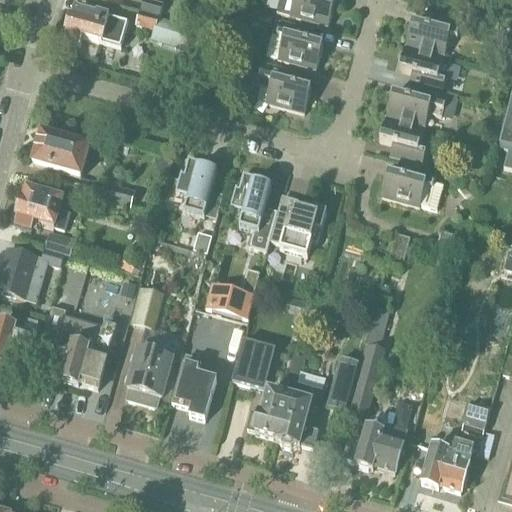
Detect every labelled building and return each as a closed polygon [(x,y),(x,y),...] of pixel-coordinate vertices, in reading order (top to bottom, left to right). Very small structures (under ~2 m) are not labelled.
[(288,21),(327,31),(334,7),(312,1),(312,0),(280,0),(280,3),(292,6),(288,21)] [(157,24),(159,24),(162,13),(142,7),(139,17),(158,22),(157,24)] [(95,20),(75,14),(72,23),(70,22),(66,38),(67,39),(64,49),(78,53),(81,43),(100,48),(101,48),(120,53),(127,28),(108,22),(108,21),(96,18),(95,20)] [(154,35),(157,25),(157,24),(158,22),(139,17),(135,29),(153,34),(154,35)] [(411,28),(404,51),(443,62),(449,40),(456,42),(460,28),(436,22),(433,33),(411,28)] [(154,35),(153,34),(150,46),(188,58),(194,36),(157,25),(154,35)] [(279,27),(276,41),(270,63),(276,65),(315,75),(322,51),(300,45),(303,33),(279,27)] [(212,30),(207,43),(222,48),(226,34),(221,32),(212,30)] [(437,83),(443,62),(404,51),(398,75),(420,81),(416,93),(440,99),(444,85),(437,83)] [(265,108),(303,119),(310,94),(288,89),(291,77),(262,69),(256,90),(269,93),(265,108)] [(440,99),(416,93),(413,104),(391,99),(385,122),(424,133),(427,119),(440,122),(446,101),(440,99)] [(503,173),(511,175),(511,104),(499,154),(507,156),(503,173)] [(424,133),(385,122),(378,146),(400,152),(397,164),(421,170),(427,149),(420,147),(424,133)] [(30,163),(32,168),(32,169),(79,183),(88,153),(40,139),(36,153),(31,156),(30,163)] [(198,172),(199,167),(187,164),(183,179),(181,178),(181,177),(180,176),(175,196),(188,200),(183,218),(203,224),(216,177),(198,172)] [(411,172),(408,184),(387,178),(380,202),(418,213),(419,211),(436,215),(442,190),(433,187),(435,178),(411,172)] [(268,247),(276,217),(265,214),(270,192),(253,187),(254,182),(242,179),(238,194),(235,193),(236,192),(235,191),(229,211),(243,215),(238,233),(252,237),(248,253),(265,258),(269,247),(268,247)] [(94,188),(89,205),(129,216),(135,199),(94,188)] [(56,203),(62,205),(75,209),(77,198),(59,193),(56,203)] [(58,216),(62,205),(56,203),(25,195),(22,205),(21,205),(20,208),(16,210),(14,217),(17,221),(16,223),(18,223),(15,233),(30,238),(33,228),(54,233),(64,235),(69,219),(58,216)] [(277,217),(276,217),(268,247),(269,247),(280,250),(278,255),(306,262),(311,246),(316,247),(319,235),(320,235),(325,216),(302,210),(300,216),(290,213),(287,225),(276,222),(277,217)] [(436,249),(450,252),(453,239),(440,236),(436,249)] [(197,238),(192,256),(206,259),(211,242),(197,238)] [(395,238),(388,266),(402,269),(409,242),(395,238)] [(49,239),(44,255),(63,261),(72,263),(77,247),(49,239)] [(59,274),(63,261),(44,255),(40,268),(59,274)] [(511,255),(508,255),(503,275),(511,277),(511,255)] [(35,264),(7,256),(0,278),(2,278),(0,283),(0,297),(24,305),(35,264)] [(243,285),(256,288),(258,279),(246,275),(243,285)] [(141,300),(133,329),(154,334),(162,305),(164,298),(143,292),(141,300)] [(211,295),(205,314),(246,325),(250,310),(234,306),(236,301),(211,295)] [(325,315),(323,321),(326,328),(331,330),(339,328),(342,321),(340,314),(333,311),(325,315)] [(65,316),(51,312),(41,347),(69,355),(64,370),(55,367),(51,381),(60,384),(60,385),(77,390),(77,389),(96,395),(107,361),(106,361),(108,355),(109,356),(116,331),(103,327),(101,332),(64,321),(65,316)] [(35,343),(33,342),(36,328),(25,324),(21,337),(14,334),(15,333),(0,328),(0,368),(4,369),(5,368),(27,374),(35,343)] [(242,347),(231,388),(262,396),(273,355),(242,347)] [(365,352),(348,419),(366,424),(384,358),(365,352)] [(126,395),(124,403),(134,407),(147,410),(157,413),(159,404),(160,404),(166,384),(171,366),(170,366),(172,357),(158,353),(156,361),(137,356),(126,395)] [(292,359),(285,384),(295,386),(301,361),(292,359)] [(199,366),(185,361),(171,410),(190,416),(188,422),(203,427),(215,385),(195,380),(199,366)] [(359,372),(338,366),(325,413),(346,419),(359,372)] [(276,446),(275,447),(278,448),(281,453),(281,454),(290,456),(296,453),(298,453),(299,452),(312,456),(317,438),(304,434),(306,424),(315,427),(323,397),(294,389),(290,404),(294,405),(287,429),(281,428),(277,446),(276,446)] [(250,420),(246,436),(254,438),(254,440),(276,446),(277,446),(281,428),(287,429),(294,405),(290,404),(267,397),(260,421),(259,420),(258,422),(250,420)] [(461,436),(481,442),(489,413),(469,407),(461,436)] [(350,452),(346,465),(355,468),(354,470),(371,476),(372,474),(394,480),(403,448),(402,447),(405,436),(388,431),(385,442),(381,441),(382,439),(365,434),(359,455),(350,452)] [(421,488),(420,490),(437,495),(438,493),(459,500),(469,467),(468,467),(472,455),(455,450),(452,461),(448,460),(448,458),(446,457),(431,453),(424,474),(421,488)] [(511,473),(508,488),(503,505),(511,507),(511,473)]
